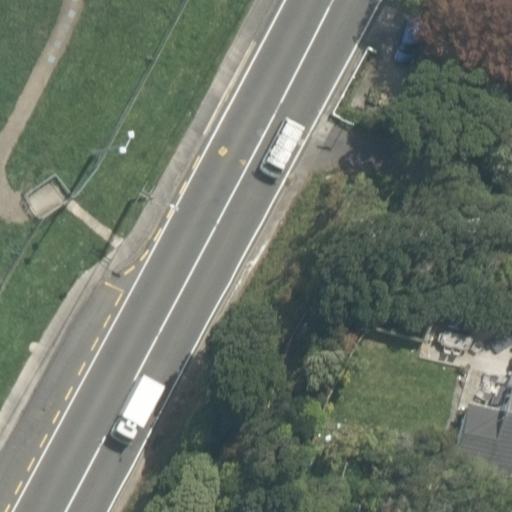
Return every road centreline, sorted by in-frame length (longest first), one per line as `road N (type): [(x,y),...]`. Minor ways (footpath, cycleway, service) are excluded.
road 1 (secondary): [(276,101),(203,254),(61,511)]
road 2 (residential): [(276,101),(511,187)]
